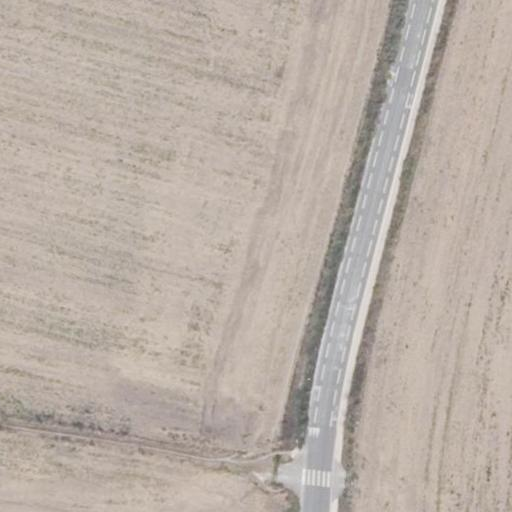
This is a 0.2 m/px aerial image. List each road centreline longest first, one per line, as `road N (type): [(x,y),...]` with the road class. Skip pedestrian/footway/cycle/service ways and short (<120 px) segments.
road 1 (residential): [(313,511),(355,280),(426,0)]
road 2 (track): [(0,424),(314,476)]
